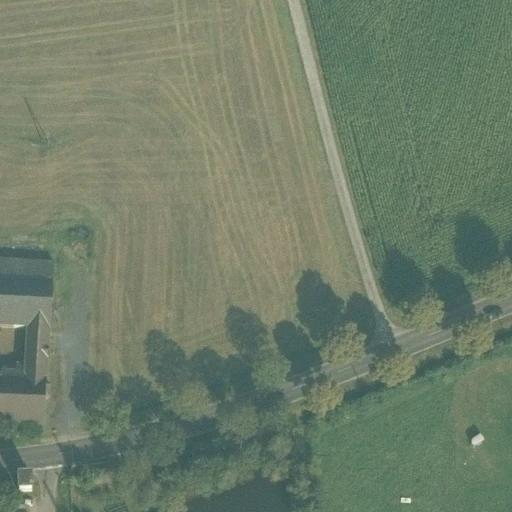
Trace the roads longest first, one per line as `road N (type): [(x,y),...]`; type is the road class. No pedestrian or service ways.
road 1 (tertiary): [(511,306),(184,431),(46,461)]
road 2 (track): [(298,0),(384,356)]
